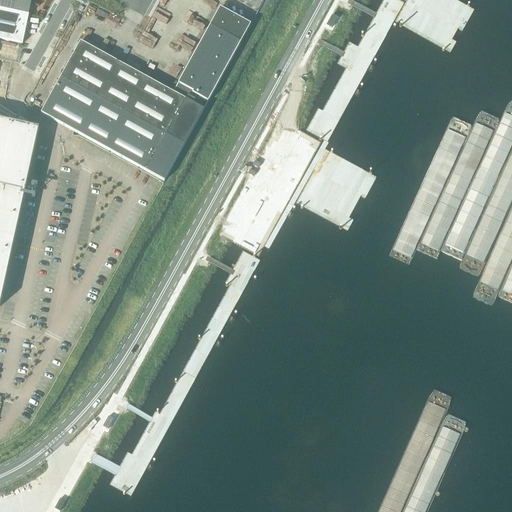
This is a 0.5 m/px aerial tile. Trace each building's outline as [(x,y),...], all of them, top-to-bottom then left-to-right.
[(0,0),(0,8),(6,10),(8,0),(0,0)] [(8,0),(6,10),(28,15),(31,0),(8,0)] [(256,0),(252,0),(250,7),(258,10),(262,2),(256,0)] [(60,78),(41,114),(164,182),(204,110),(203,110),(208,102),(250,25),(220,8),(178,83),(177,83),(177,84),(178,84),(171,91),(168,90),(160,86),(148,79),(118,63),(104,55),(80,42),(76,49),(69,63),(60,78)] [(0,39),(22,44),(28,15),(0,9),(0,39)] [(378,63),(286,227),(334,254),(427,88),(378,63)] [(0,305),(39,129),(30,127),(31,124),(19,117),(14,124),(5,122),(5,119),(0,115),(0,305)] [(284,346),(235,319),(148,477),(197,504),(284,346)]
